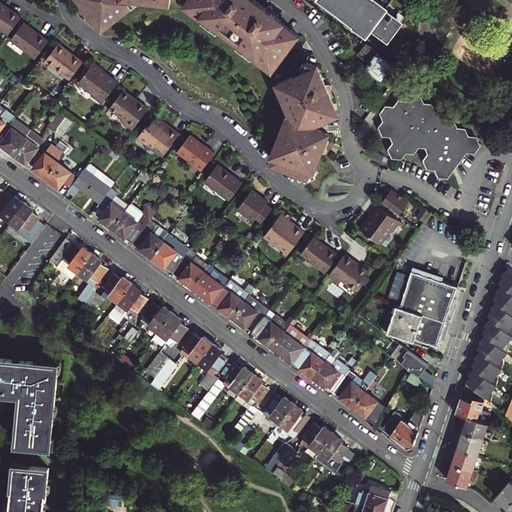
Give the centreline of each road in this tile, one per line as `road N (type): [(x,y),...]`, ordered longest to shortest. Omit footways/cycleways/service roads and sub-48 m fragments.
road 1 (residential): [(0,164),(420,474)]
road 2 (residential): [(64,0),(72,19),(231,132),(293,192),(328,208),(353,197)]
road 3 (tertiary): [(420,474),(498,244)]
road 4 (residential): [(368,174),(346,139),(335,68),(281,0)]
road 5 (residential): [(368,174),(406,182),(503,228)]
